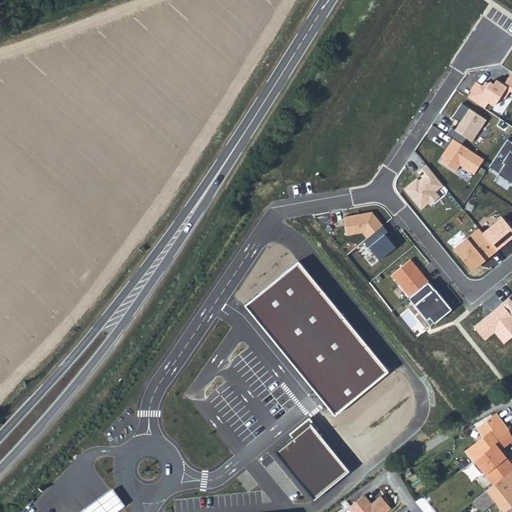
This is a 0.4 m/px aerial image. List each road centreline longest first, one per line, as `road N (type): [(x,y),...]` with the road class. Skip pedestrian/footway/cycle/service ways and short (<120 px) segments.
road 1 (secondary): [(0,469),(115,334),(190,214)]
road 2 (secondary): [(190,214),(0,436)]
road 3 (unclassified): [(146,443),(153,392),(267,222)]
road 4 (secondary): [(190,214),(328,0)]
road 5 (residential): [(416,511),(387,474),(511,398)]
road 6 (residential): [(378,191),(464,60),(491,37)]
road 7 (residential): [(378,191),(470,289),(511,263)]
road 8 (track): [(134,0),(0,46)]
